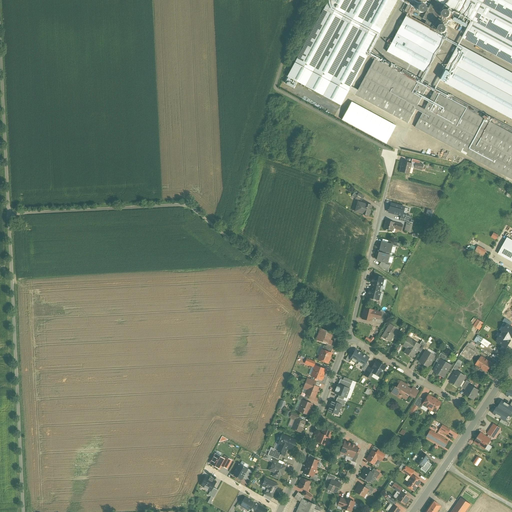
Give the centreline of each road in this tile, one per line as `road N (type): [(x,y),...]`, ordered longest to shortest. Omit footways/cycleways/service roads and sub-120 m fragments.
road 1 (unclassified): [(349,337),(184,206),(8,214)]
road 2 (residential): [(23,511),(8,214)]
road 3 (residential): [(349,337),(394,155)]
road 4 (residential): [(8,214),(0,34)]
road 5 (residential): [(478,416),(349,337)]
road 6 (unknown): [(394,155),(472,159),(511,181)]
